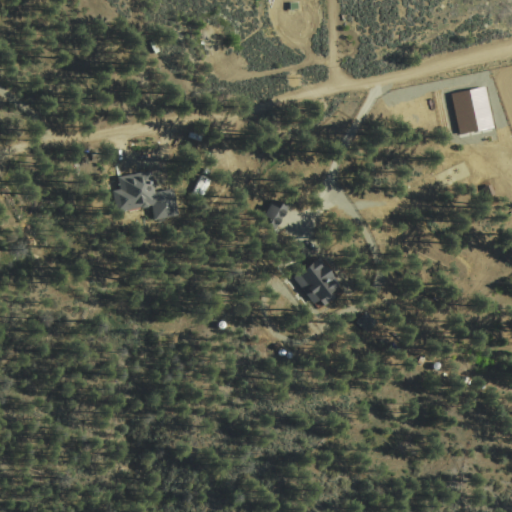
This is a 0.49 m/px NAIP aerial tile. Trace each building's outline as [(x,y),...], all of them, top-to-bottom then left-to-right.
[(450,91),(456,131),(489,127),(483,86),(450,91)] [(118,177),(151,170),(155,192),(176,188),(181,215),(157,220),(154,205),(124,210),(118,177)] [(273,199),(289,209),(287,211),(290,213),(287,219),(282,216),(280,220),(284,222),(281,227),(263,216),(273,199)] [(317,259),(342,285),(335,292),(339,297),(329,307),(299,277),(317,259)] [(365,311),(377,320),(367,333),(355,323),(365,311)]
